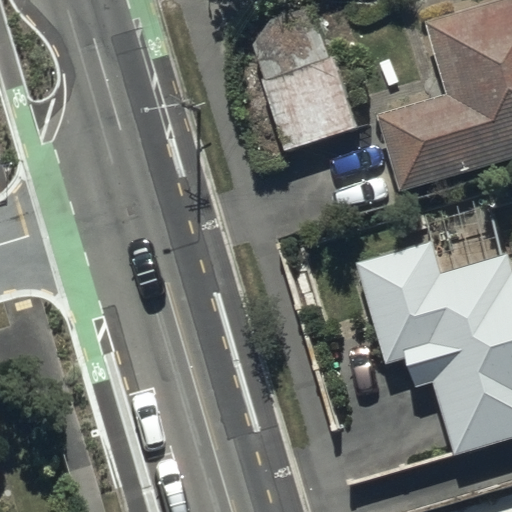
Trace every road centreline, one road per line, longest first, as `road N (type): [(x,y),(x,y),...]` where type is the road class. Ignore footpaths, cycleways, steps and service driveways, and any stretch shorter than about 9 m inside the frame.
road 1 (tertiary): [(234,511),(143,200)]
road 2 (tertiary): [(143,200),(83,0)]
road 3 (residential): [(143,200),(0,244)]
